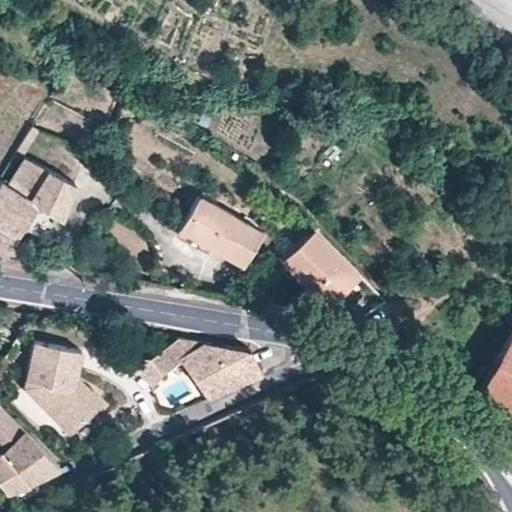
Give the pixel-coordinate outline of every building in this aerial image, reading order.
[(23,155),(40,128),(31,124),(16,151),(23,155)] [(74,181),(23,155),(6,184),(37,203),(57,216),(61,218),(74,181)] [(23,226),(37,203),(6,184),(0,179),(0,224),(18,236),(23,226)] [(260,227),(197,191),(178,225),(241,261),(260,227)] [(44,239),(57,216),(37,203),(23,226),(44,239)] [(358,270),(311,223),(278,255),(302,280),(318,296),(325,303),(331,297),(352,275),(358,270)] [(18,236),(0,224),(0,258),(3,260),(18,236)] [(339,305),(361,284),(352,275),(331,297),(339,305)] [(318,296),(302,280),(296,285),(312,301),(318,296)] [(511,320),(511,292),(501,314),(511,320)] [(511,320),(484,375),(492,389),(491,396),(505,404),(497,419),(511,427),(511,320)] [(118,337),(112,332),(106,341),(112,345),(118,337)] [(162,371),(181,359),(180,357),(206,341),(179,336),(148,359),(147,358),(136,367),(152,384),(164,374),(162,371)] [(76,372),(81,349),(35,340),(25,387),(71,433),(94,409),(73,388),(76,372)] [(260,371),(250,348),(206,341),(180,357),(181,359),(207,396),(260,371)] [(104,400),(76,372),(73,388),(94,409),(104,400)] [(22,426),(0,403),(0,436),(6,443),(22,426)] [(58,463),(22,426),(6,443),(0,449),(0,482),(4,488),(29,479),(58,463)]
